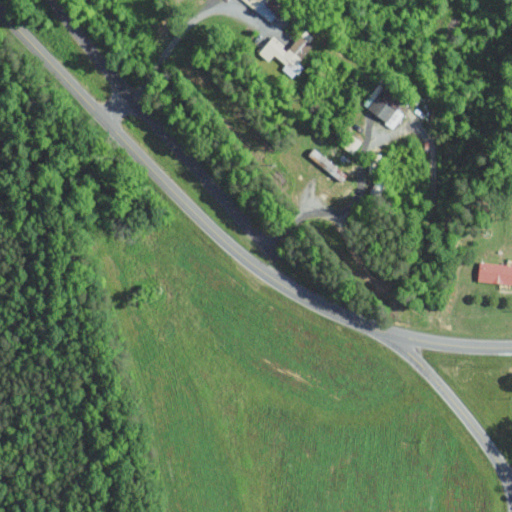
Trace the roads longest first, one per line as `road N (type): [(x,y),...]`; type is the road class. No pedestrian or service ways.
road 1 (tertiary): [(511,347),(381,332),(270,276),(151,169),(0,10)]
road 2 (residential): [(279,259),(52,0)]
road 3 (residential): [(511,481),(413,357),(381,332)]
